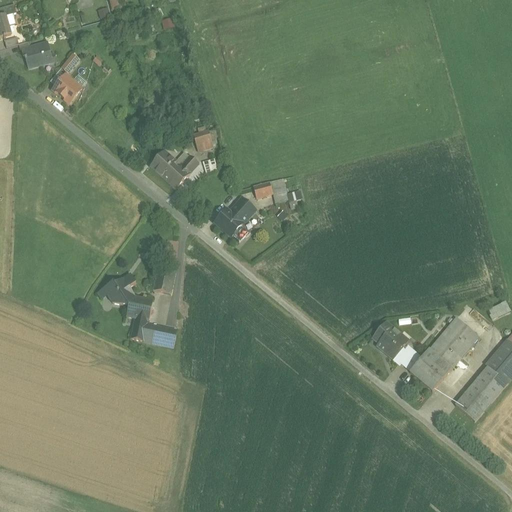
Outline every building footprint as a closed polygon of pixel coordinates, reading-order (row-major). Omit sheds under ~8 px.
[(119,0),(109,0),(113,12),(122,9),(119,0)] [(14,7),(0,10),(0,18),(5,17),(5,18),(16,15),(14,8),(15,7),(14,7)] [(108,10),(99,12),(101,21),(110,18),(108,10)] [(0,18),(0,39),(11,37),(11,36),(10,36),(5,18),(5,17),(0,18)] [(175,19),(163,23),(165,31),(178,28),(175,19)] [(17,40),(5,43),(7,50),(19,47),(17,40)] [(47,45),(23,52),(25,61),(27,61),(28,65),(29,70),(52,64),(47,45)] [(72,57),(62,69),(69,75),(78,64),(79,63),(72,57)] [(77,82),(88,88),(90,84),(80,77),(77,82)] [(81,91),(65,78),(54,91),(70,105),(81,91)] [(209,132),(193,137),(198,154),(214,150),(209,132)] [(177,171),(162,158),(152,168),(176,190),(186,179),(177,171)] [(198,166),(189,158),(177,171),(186,179),(198,166)] [(214,160),(203,163),(207,176),(218,172),(214,160)] [(284,181),(271,184),(276,206),(289,203),(287,196),(284,181)] [(270,184),(253,189),(257,201),(273,196),(270,184)] [(233,193),(225,200),(229,204),(237,197),(233,193)] [(300,193),(287,196),(289,203),(289,204),(302,201),(300,193)] [(242,201),(230,215),(227,213),(216,225),(231,239),(232,239),(239,245),(248,235),(241,229),(243,226),(242,226),(247,220),(248,220),(255,212),(242,201)] [(283,214),(278,219),(284,224),(289,219),(283,214)] [(176,272),(158,269),(154,292),(171,296),(176,272)] [(131,276),(115,286),(114,284),(98,295),(98,296),(104,292),(113,305),(129,308),(127,318),(135,320),(149,323),(153,303),(133,299),(132,298),(133,295),(129,290),(136,285),(131,276)] [(511,308),(509,302),(490,311),(495,322),(511,314),(511,308)] [(176,339),(147,333),(149,323),(135,320),(131,340),(174,350),(176,339)] [(412,375),(410,377),(433,396),(452,373),(451,372),(479,339),(457,321),(423,361),(412,375)] [(423,361),(398,340),(401,337),(386,325),(373,341),(380,347),(377,349),(393,362),(391,363),(397,368),(400,365),(412,375),(423,361)] [(511,346),(507,343),(486,368),(488,369),(508,386),(511,380),(511,346)] [(488,369),(455,408),(475,424),(508,386),(488,369)]
